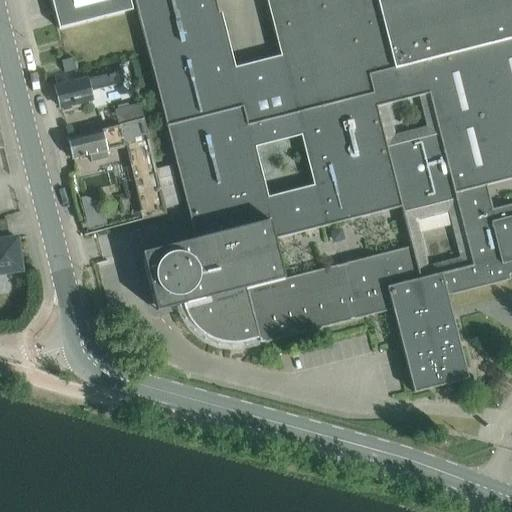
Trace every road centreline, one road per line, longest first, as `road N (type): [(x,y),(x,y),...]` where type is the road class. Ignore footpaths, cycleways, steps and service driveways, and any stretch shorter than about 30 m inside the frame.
road 1 (tertiary): [(511,499),(381,452),(111,376),(79,343)]
road 2 (tertiary): [(79,343),(0,29)]
